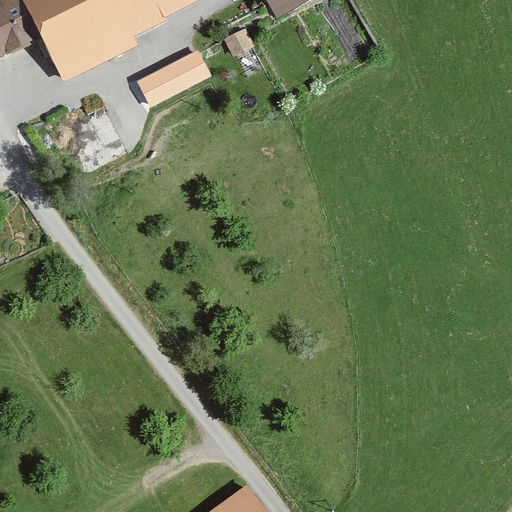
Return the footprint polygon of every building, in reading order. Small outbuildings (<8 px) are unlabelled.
[(42,33),(61,69),(195,0),(19,0),(0,9),(0,44),(4,52),(42,33)] [(282,0),(287,9),(303,0),(282,0)] [(247,26),(227,35),(234,51),(254,42),(247,26)] [(200,53),(144,83),(156,105),(212,75),(200,53)] [(255,511),(245,498),(225,511),(255,511)]
